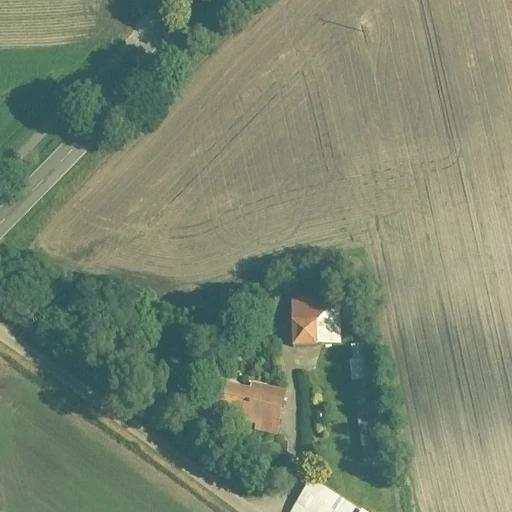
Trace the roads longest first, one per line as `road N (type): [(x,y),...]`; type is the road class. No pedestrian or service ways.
road 1 (residential): [(251,511),(0,315)]
road 2 (tertiary): [(207,0),(0,207)]
